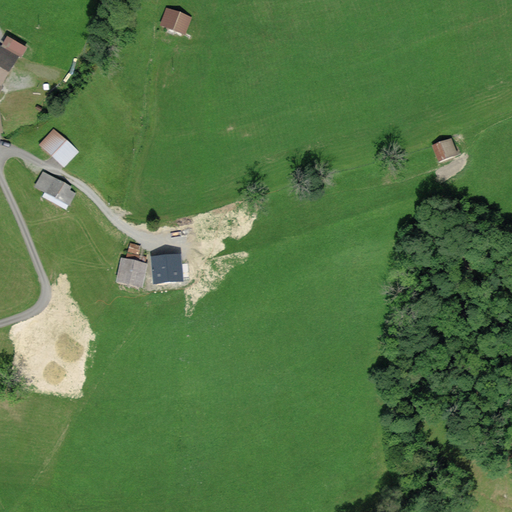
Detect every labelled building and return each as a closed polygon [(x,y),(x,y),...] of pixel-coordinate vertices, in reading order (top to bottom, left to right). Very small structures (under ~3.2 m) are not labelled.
[(193,17),(171,9),(164,27),(186,35),(193,17)] [(2,47),(21,57),(26,47),(7,37),(2,47)] [(0,88),(3,90),(21,57),(2,47),(0,45),(0,88)] [(80,151),(56,130),(41,146),(65,167),(80,151)] [(451,142),(437,147),(443,166),(457,162),(451,142)] [(72,189),(43,173),(34,191),(69,211),(77,197),(69,193),(72,189)] [(142,247),(130,244),(128,253),(139,256),(142,247)] [(149,265),(123,259),(117,282),(144,288),(149,265)]
